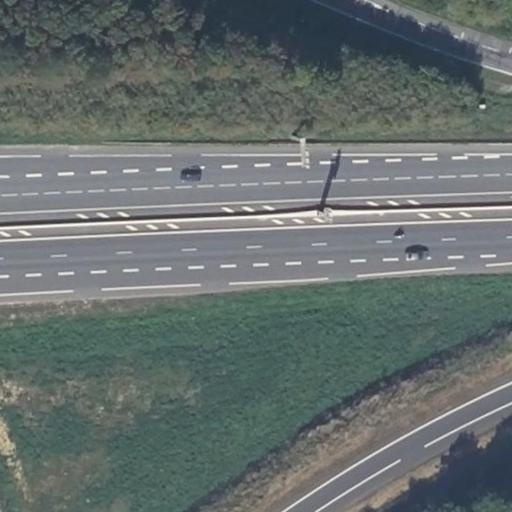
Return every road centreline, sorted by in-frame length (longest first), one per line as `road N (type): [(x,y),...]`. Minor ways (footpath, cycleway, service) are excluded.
road 1 (trunk): [(0,257),(511,237)]
road 2 (trunk): [(511,173),(8,194)]
road 3 (trunk): [(304,511),(398,451),(511,393)]
road 4 (trunk): [(511,63),(349,0)]
